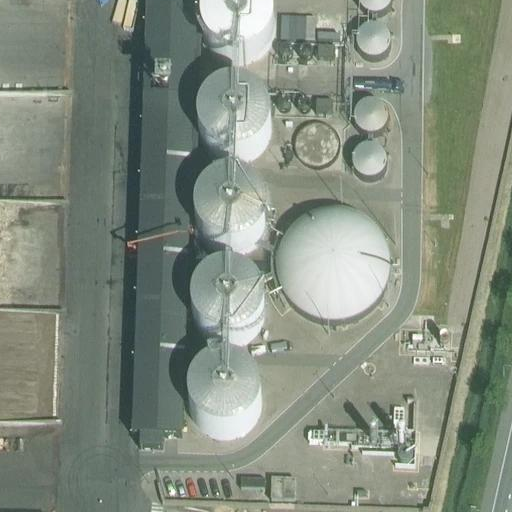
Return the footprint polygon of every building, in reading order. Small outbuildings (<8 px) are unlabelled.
[(219,0),(219,1),(217,1),(216,2),(215,3),(214,4),(213,5),(212,5),(211,6),(210,7),(209,8),(208,9),(208,10),(207,12),(206,13),(205,14),(205,15),(204,16),(203,17),(203,19),(202,20),(202,21),(202,23),(201,24),(201,25),(201,26),(200,28),(200,29),(200,31),(200,32),(200,33),(200,35),(200,36),(201,37),(201,39),(201,40),(201,41),(202,43),(202,44),(203,45),(203,46),(204,48),(204,49),(205,50),(205,51),(206,52),(207,54),(208,55),(209,56),(210,57),(210,58),(211,59),(212,60),(213,60),(214,61),(216,62),(217,63),(218,64),(219,64),(220,65),(221,65),(223,66),(224,67),(225,67),(226,67),(228,68),(229,68),(230,68),(232,68),(233,69),(234,69),(236,69),(237,69),(239,69),(240,69),(241,69),(243,68),(244,68),(245,68),(247,68),(248,67),(249,67),(250,66),(252,66),(253,65),(254,64),(255,64),(256,63),(258,62),(259,62),(260,61),(261,60),(262,59),(263,58),(264,57),(265,56),(265,55),(266,54),(267,53),(268,52),(268,50),(269,49),(270,48),(270,47),(271,46),(271,44),(272,43),(272,42),(272,40),(273,39),(273,38),(273,36),(273,35),(273,34),(273,32),(273,31),(273,30),(273,29),(273,28),(273,27),(273,26),(273,25),(272,25),(272,24),(272,23),(272,22),(271,21),(271,20),(271,19),(270,18),(270,17),(269,16),(269,15),(268,14),(268,13),(267,13),(267,12),(266,11),(266,10),(265,10),(265,9),(264,8),(263,7),(262,6),(261,5),(260,5),(260,4),(259,4),(259,3),(258,3),(258,2),(257,2),(256,2),(256,1),(255,1),(254,0),(253,0),(219,0)] [(393,2),(393,1),(393,0),(356,0),(357,0),(357,1),(357,2),(357,3),(357,4),(357,5),(357,6),(357,7),(358,8),(358,9),(358,10),(359,10),(359,11),(360,12),(360,13),(361,13),(361,14),(362,14),(362,15),(363,15),(363,16),(364,16),(364,17),(365,17),(366,18),(367,18),(368,19),(369,19),(370,19),(371,20),(372,20),(373,20),(374,20),(375,20),(376,20),(377,20),(378,20),(379,20),(380,19),(381,19),(382,19),(383,18),(384,18),(385,17),(386,17),(386,16),(387,16),(387,15),(388,15),(388,14),(389,14),(389,13),(390,13),(390,12),(391,11),(391,10),(392,9),(392,8),(392,7),(393,7),(393,6),(393,5),(393,4),(393,3),(393,2)] [(131,444),(179,446),(197,5),(148,3),(131,444)] [(316,42),(317,18),(282,18),(282,41),(316,42)] [(391,47),(391,46),(391,45),(391,44),(391,43),(391,42),(390,41),(390,40),(390,39),(389,39),(389,38),(388,37),(388,36),(387,36),(387,35),(386,34),(385,34),(385,33),(384,33),(384,32),(383,32),(383,31),(382,31),(381,31),(381,30),(380,30),(379,30),(378,30),(377,29),(376,29),(375,29),(374,29),(373,29),(372,29),(371,29),(370,29),(370,30),(369,30),(368,30),(367,30),(366,31),(365,31),(364,32),(363,32),(363,33),(362,33),(362,34),(361,34),(361,35),(360,35),(360,36),(359,36),(359,37),(359,38),(358,38),(358,39),(357,40),(357,41),(357,42),(357,43),(356,43),(356,44),(356,45),(356,46),(356,47),(356,48),(356,49),(356,50),(357,51),(357,52),(357,53),(358,54),(358,55),(359,56),(359,57),(360,57),(360,58),(361,58),(361,59),(362,59),(362,60),(363,60),(363,61),(364,61),(364,62),(365,62),(366,62),(366,63),(367,63),(368,63),(369,63),(369,64),(370,64),(371,64),(372,64),(373,64),(374,64),(375,64),(376,64),(377,64),(378,64),(379,63),(380,63),(381,63),(381,62),(382,62),(383,62),(383,61),(384,61),(385,60),(386,59),(387,58),(388,57),(388,56),(389,56),(389,55),(390,54),(390,53),(390,52),(391,51),(391,50),(391,49),(391,48),(391,47)] [(320,58),(335,58),(335,48),(319,48),(320,58)] [(271,131),(271,130),(271,129),(271,128),(271,127),(271,126),(271,125),(270,125),(270,124),(270,123),(270,122),(270,121),(269,120),(269,119),(269,118),(268,117),(268,116),(268,115),(267,114),(267,113),(266,113),(266,112),(266,111),(265,110),(264,109),(264,108),(263,107),(262,107),(262,106),(261,105),(260,104),(259,103),(258,102),(257,102),(257,101),(256,100),(255,100),(254,99),(253,98),(252,98),(251,98),(250,97),(249,96),(248,96),(247,96),(246,95),(245,95),(244,95),(243,94),(242,94),(241,94),(240,94),(239,94),(238,94),(237,94),(237,93),(236,93),(235,93),(234,93),(233,93),(232,94),(231,94),(230,94),(229,94),(228,94),(227,94),(226,94),(225,95),(224,95),(223,95),(222,95),(221,96),(220,96),(219,97),(218,97),(217,98),(216,98),(215,99),(214,99),(214,100),(213,100),(212,101),(211,102),(210,103),(209,103),(209,104),(208,105),(207,105),(207,106),(206,107),(205,108),(205,109),(204,110),(203,111),(203,112),(202,113),(201,114),(201,115),(201,116),(200,117),(200,118),(199,119),(199,120),(199,121),(199,122),(199,123),(198,124),(198,125),(198,126),(198,127),(198,128),(198,129),(198,130),(198,131),(198,132),(198,133),(198,134),(198,135),(198,136),(199,137),(199,138),(199,139),(199,140),(199,141),(200,141),(200,142),(200,143),(201,144),(201,145),(201,146),(202,146),(202,147),(203,148),(203,149),(204,150),(205,151),(205,152),(206,153),(207,154),(207,155),(208,155),(209,156),(209,157),(210,157),(211,158),(212,159),(213,159),(214,160),(215,161),(216,161),(217,162),(218,163),(219,163),(220,163),(221,164),(222,164),(223,165),(224,165),(225,165),(226,165),(227,166),(228,166),(229,166),(230,166),(231,166),(232,166),(233,166),(234,166),(235,166),(236,166),(237,166),(238,166),(239,166),(240,166),(241,166),(242,166),(243,165),(244,165),(245,165),(246,164),(247,164),(248,164),(249,163),(250,163),(251,162),(252,162),(253,161),(254,161),(254,160),(255,160),(256,159),(257,159),(257,158),(258,158),(259,157),(260,156),(261,155),(262,154),(262,153),(263,153),(264,152),(264,151),(265,150),(266,149),(266,148),(266,147),(267,146),(268,145),(268,144),(268,143),(269,142),(269,141),(269,140),(270,139),(270,138),(270,137),(270,136),(270,135),(271,134),(271,133),(271,132),(271,131)] [(389,124),(389,123),(389,122),(388,121),(388,120),(388,119),(388,118),(388,117),(387,116),(387,115),(386,114),(386,113),(385,112),(385,111),(384,111),(383,110),(383,109),(382,109),(381,108),(380,107),(379,107),(378,107),(378,106),(377,106),(376,106),(375,106),(374,105),(373,105),(372,105),(371,105),(370,105),(369,105),(368,105),(367,105),(366,106),(365,106),(364,106),(363,107),(362,107),(362,108),(361,108),(360,109),(359,109),(359,110),(358,110),(358,111),(357,112),(356,112),(356,113),(356,114),(355,115),(354,116),(354,117),(354,118),(354,119),(353,120),(353,121),(353,122),(353,123),(353,124),(353,125),(353,126),(354,127),(354,128),(354,129),(355,130),(355,131),(356,132),(356,133),(357,134),(358,134),(358,135),(359,136),(360,137),(361,137),(362,138),(363,139),(364,139),(365,139),(366,140),(367,140),(368,140),(369,140),(370,140),(371,140),(372,140),(373,140),(374,140),(375,140),(376,140),(377,139),(378,139),(379,138),(380,138),(381,137),(382,136),(383,136),(383,135),(384,135),(385,134),(385,133),(386,133),(386,132),(386,131),(387,130),(388,129),(388,128),(388,127),(388,126),(388,125),(388,124),(389,124)] [(299,128),(301,166),(340,164),(338,126),(299,128)] [(352,166),(352,167),(352,168),(352,169),(352,170),(352,171),(353,172),(353,173),(353,174),(354,174),(354,175),(354,176),(355,176),(355,177),(356,178),(357,179),(357,180),(358,180),(358,181),(359,181),(360,182),(361,182),(362,183),(363,183),(364,183),(364,184),(365,184),(366,184),(367,184),(368,184),(369,184),(370,184),(371,184),(372,184),(373,184),(374,184),(375,184),(375,183),(376,183),(377,183),(378,182),(379,182),(379,181),(380,181),(381,180),(382,179),(383,178),(384,177),(384,176),(385,176),(385,175),(385,174),(386,174),(386,173),(386,172),(386,171),(387,171),(387,170),(387,169),(387,168),(387,167),(387,166),(387,165),(387,164),(387,163),(386,163),(386,162),(386,161),(386,160),(385,160),(385,159),(385,158),(384,158),(384,157),(384,156),(383,156),(383,155),(382,155),(382,154),(381,154),(380,153),(379,152),(378,152),(378,151),(377,151),(376,151),(376,150),(375,150),(374,150),(373,150),(372,150),(372,149),(371,149),(370,149),(369,149),(368,149),(367,149),(367,150),(366,150),(365,150),(364,150),(363,150),(363,151),(362,151),(361,151),(361,152),(360,152),(359,152),(359,153),(358,153),(358,154),(357,154),(357,155),(356,155),(356,156),(355,156),(355,157),(354,158),(354,159),(353,160),(353,161),(353,162),(352,163),(352,164),(352,165),(352,166)] [(195,220),(195,221),(195,223),(195,225),(196,227),(196,229),(196,230),(197,232),(197,234),(198,235),(199,237),(200,239),(200,240),(201,242),(202,243),(204,245),(205,246),(206,247),(207,248),(209,250),(210,251),(212,252),(213,253),(215,254),(216,254),(218,255),(220,256),(221,256),(223,257),(225,257),(226,257),(228,258),(230,258),(232,258),(234,258),(235,257),(237,257),(239,257),(241,256),(242,256),(244,255),(246,255),(247,254),(249,253),(251,252),(252,251),(253,250),(255,249),(256,248),(257,247),(259,245),(260,244),(261,242),(262,241),(263,239),(264,238),(264,236),(265,235),(266,233),(266,231),(267,229),(267,228),(267,226),(267,224),(268,222),(268,221),(267,219),(267,217),(267,215),(267,213),(266,212),(266,210),(265,208),(264,207),(264,205),(263,204),(262,202),(261,200),(260,199),(259,198),(257,196),(256,195),(255,194),(253,193),(252,192),(251,191),(249,190),(247,189),(246,188),(244,188),(242,187),(241,186),(239,186),(237,186),(235,185),(234,185),(232,185),(230,185),(228,185),(226,186),(225,186),(223,186),(221,187),(220,187),(218,188),(216,189),(215,189),(213,190),(212,191),(210,192),(209,193),(207,194),(206,196),(205,197),(204,198),(202,200),(201,201),(200,203),(200,204),(199,206),(198,208),(197,209),(197,211),(196,213),(196,214),(196,216),(195,218),(195,220)] [(276,270),(276,271),(276,272),(277,274),(277,275),(277,277),(277,278),(277,280),(277,281),(278,282),(278,284),(278,285),(279,286),(279,288),(279,289),(280,290),(280,292),(281,293),(281,294),(282,296),(283,297),(283,298),(284,299),(285,301),(285,302),(286,303),(287,304),(288,305),(289,306),(290,308),(291,309),(291,310),(292,311),(293,312),(294,313),(295,314),(297,315),(298,316),(299,316),(300,317),(301,318),(302,319),(303,320),(305,320),(306,321),(307,322),(308,322),(310,323),(311,324),(312,324),(314,325),(315,325),(316,326),(318,326),(319,326),(320,327),(322,327),(323,327),(324,327),(326,328),(327,328),(329,328),(330,328),(331,328),(333,328),(334,328),(336,328),(337,328),(339,328),(340,328),(341,328),(343,327),(344,327),(345,327),(347,327),(348,326),(350,326),(351,326),(352,325),(354,325),(355,324),(356,324),(358,323),(359,322),(360,322),(361,321),(363,320),(364,320),(365,319),(366,318),(367,317),(368,316),(370,315),(371,315),(372,314),(373,313),(374,312),(375,311),(376,310),(377,309),(378,308),(378,306),(379,305),(380,304),(381,303),(382,302),(382,301),(383,299),(384,298),(385,297),(385,296),(386,294),(386,293),(387,292),(387,290),(388,289),(388,288),(389,286),(389,285),(389,284),(390,282),(390,281),(390,280),(390,278),(390,277),(391,275),(391,274),(391,273),(391,271),(391,270),(391,268),(391,267),(390,265),(390,264),(390,263),(390,261),(390,260),(389,258),(389,257),(389,256),(388,254),(388,253),(387,252),(387,250),(386,249),(386,248),(385,246),(385,245),(384,244),(383,243),(382,242),(382,240),(381,239),(380,238),(379,237),(378,236),(378,235),(377,234),(376,232),(375,231),(374,230),(373,229),(372,228),(371,228),(370,227),(368,226),(367,225),(366,224),(365,223),(364,223),(363,222),(361,221),(360,220),(359,220),(358,219),(356,219),(355,218),(354,218),(352,217),(351,217),(350,216),(348,216),(347,216),(346,215),(344,215),(343,215),(341,214),(340,214),(339,214),(337,214),(336,214),(334,214),(333,214),(331,214),(330,214),(329,214),(327,214),(326,214),(324,215),(323,215),(322,215),(320,216),(319,216),(318,216),(316,217),(315,217),(314,218),(312,218),(311,219),(310,219),(308,220),(307,220),(306,221),(305,222),(303,223),(302,223),(301,224),(300,225),(299,226),(298,227),(297,228),(295,229),(294,229),(293,230),(292,231),(291,232),(291,234),(290,235),(289,236),(288,237),(287,238),(286,239),(285,240),(285,241),(284,243),(283,244),(283,245),(282,246),(281,248),(281,249),(280,250),(280,252),(279,253),(279,254),(279,256),(278,257),(278,258),(278,260),(277,261),(277,263),(277,264),(277,265),(277,267),(276,268),(276,270)] [(196,312),(196,314),(196,316),(196,317),(196,319),(197,321),(197,322),(197,324),(198,326),(199,327),(199,329),(200,330),(201,332),(202,333),(203,334),(204,336),(205,337),(206,338),(207,339),(209,341),(210,342),(211,343),(213,343),(214,344),(216,345),(217,346),(219,346),(221,347),(222,347),(224,348),(226,348),(227,348),(229,348),(231,348),(232,348),(234,348),(236,348),(237,347),(239,347),(241,347),(242,346),(244,345),(245,345),(247,344),(248,343),(250,342),(251,341),(252,340),(254,339),(255,338),(256,336),(257,335),(258,334),(259,332),(260,331),(261,329),(261,328),(262,326),(263,325),(263,323),(264,321),(264,320),(264,318),(264,316),(264,315),(264,313),(264,311),(264,310),(264,308),(264,306),(263,305),(263,303),(262,301),(261,300),(261,298),(260,297),(259,295),(258,294),(257,293),(256,291),(255,290),(254,289),(252,288),(251,287),(250,286),(248,285),(247,284),(245,283),(244,282),(242,282),(241,281),(239,281),(237,280),(236,280),(234,280),(232,280),(231,280),(229,280),(227,280),(226,280),(224,280),(222,281),(221,281),(219,282),(217,282),(216,283),(214,284),(213,284),(211,285),(210,286),(209,287),(207,288),(206,290),(205,291),(204,292),(203,293),(202,295),(201,296),(200,298),(199,299),(199,301),(198,302),(197,304),(197,305),(197,307),(196,309),(196,311),(196,312)] [(188,404),(188,405),(188,406),(188,407),(188,408),(188,409),(188,410),(189,411),(189,412),(189,413),(189,414),(189,415),(190,415),(190,416),(190,417),(190,418),(191,419),(191,420),(192,421),(192,422),(193,423),(193,424),(194,425),(195,426),(195,427),(196,427),(196,428),(197,429),(198,430),(199,431),(200,431),(200,432),(201,433),(202,433),(202,434),(203,434),(204,435),(205,435),(205,436),(206,436),(207,437),(208,437),(208,438),(209,438),(210,438),(211,439),(212,439),(213,439),(213,440),(214,440),(215,440),(216,440),(217,441),(218,441),(219,441),(220,441),(221,441),(222,441),(223,441),(224,441),(225,441),(226,441),(227,441),(228,441),(229,441),(230,441),(231,441),(232,441),(233,440),(234,440),(235,440),(236,440),(237,439),(238,439),(239,438),(240,438),(241,438),(242,437),(243,436),(244,436),(245,435),(246,434),(247,434),(248,433),(249,432),(250,431),(251,430),(252,430),(252,429),(253,428),(253,427),(254,427),(254,426),(255,425),(255,424),(256,424),(256,423),(257,422),(257,421),(258,421),(258,420),(258,419),(259,418),(259,417),(259,416),(260,415),(260,414),(260,413),(261,412),(261,411),(261,410),(261,409),(261,408),(261,407),(261,406),(261,405),(261,404),(261,403),(261,402),(261,401),(261,400),(261,399),(261,398),(260,397),(260,396),(260,395),(260,394),(259,393),(259,392),(259,391),(258,391),(258,390),(258,389),(257,388),(257,387),(256,387),(256,386),(255,385),(255,384),(254,384),(254,383),(253,382),(253,381),(252,381),(252,380),(251,379),(250,379),(250,378),(249,377),(248,377),(248,376),(247,376),(246,375),(245,375),(245,374),(244,374),(243,373),(242,373),(242,372),(241,372),(240,372),(239,371),(238,371),(237,370),(236,370),(235,370),(234,369),(233,369),(232,369),(231,369),(230,369),(230,368),(229,368),(228,368),(227,368),(226,368),(225,368),(224,368),(223,368),(222,368),(221,368),(220,368),(219,369),(218,369),(217,369),(216,369),(215,369),(214,370),(213,370),(212,370),(211,371),(210,371),(209,372),(208,372),(207,373),(206,373),(205,374),(204,374),(204,375),(203,375),(202,376),(201,377),(200,377),(200,378),(199,379),(198,379),(198,380),(197,381),(196,381),(196,382),(195,383),(195,384),(194,384),(194,385),(193,386),(193,387),(192,387),(192,388),(192,389),(191,390),(191,391),(190,392),(190,393),(190,394),(189,395),(189,396),(189,397),(189,398),(188,399),(188,400),(188,401),(188,402),(188,403),(188,404)] [(54,511),(57,423),(0,420),(0,482),(44,511),(54,511)] [(320,431),(320,434),(307,433),(306,446),(358,448),(359,432),(320,431)] [(269,484),(269,505),(292,505),(292,484),(269,484)]
